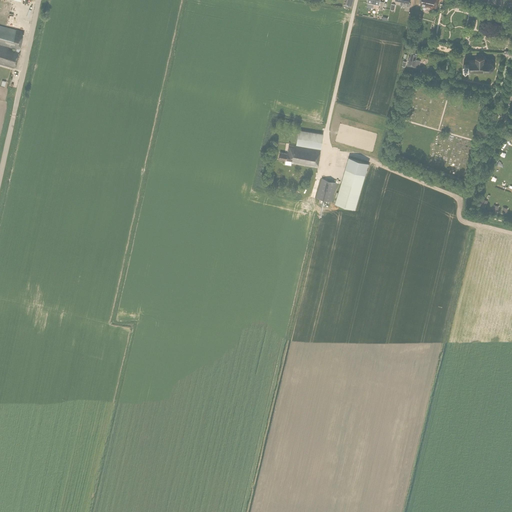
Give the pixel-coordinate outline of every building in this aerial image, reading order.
[(380,1),(380,0),(367,0),(367,3),(368,3),(367,7),(372,8),(373,4),(379,5),(380,1)] [(437,10),(439,0),(420,0),(419,4),(430,7),(430,8),(437,10)] [(15,68),(24,32),(0,25),(0,44),(7,46),(6,47),(0,45),(0,63),(8,66),(14,68),(15,68)] [(407,65),(415,67),(419,68),(421,61),(415,59),(417,53),(412,52),(410,57),(409,57),(407,65)] [(493,64),(491,62),(492,60),(491,60),(490,61),(487,61),(487,60),(487,61),(484,61),(485,57),(476,57),(476,61),(464,61),(464,63),(464,69),(464,72),(469,71),(469,72),(470,72),(470,70),(473,70),(473,72),(474,72),(474,70),(476,71),(476,72),(477,72),(477,71),(480,71),(480,72),(481,72),(481,71),(483,71),(483,72),(484,72),(484,71),(486,71),(486,72),(487,72),(487,71),(490,71),(491,72),(491,70),(493,68),(495,69),(495,68),(493,68),(493,65),(495,64),(495,63),(493,64)] [(298,130),(296,145),(320,149),(323,134),(298,130)] [(318,167),(320,150),(295,146),(289,145),(287,154),(280,152),(278,159),(286,160),(291,161),(291,163),(318,167)] [(369,163),(349,157),(335,203),(355,209),(369,163)] [(332,202),(337,183),(322,178),(316,197),(332,202)]
